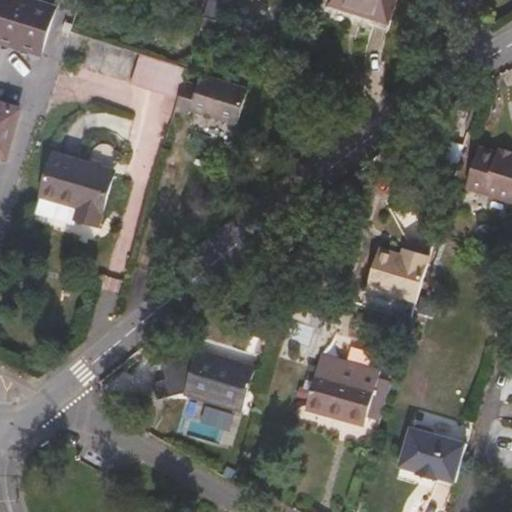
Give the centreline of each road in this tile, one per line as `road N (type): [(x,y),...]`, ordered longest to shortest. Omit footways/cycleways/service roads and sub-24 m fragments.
road 1 (residential): [(48,394),(290,190),(511,59)]
road 2 (residential): [(48,394),(254,511)]
